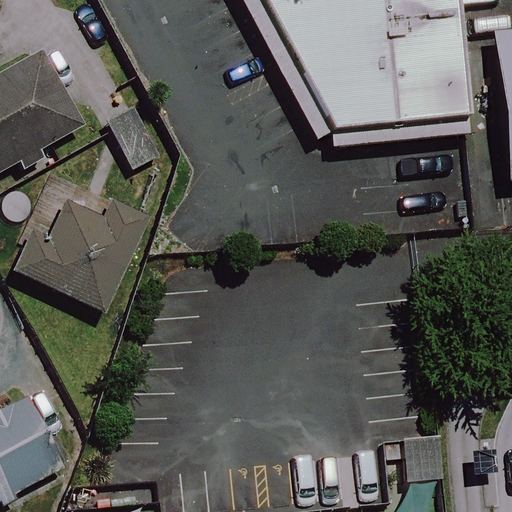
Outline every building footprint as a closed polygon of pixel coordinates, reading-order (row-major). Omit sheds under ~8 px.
[(415,96),(407,0),(223,0),(284,105),(415,96)] [(511,2),(444,8),(455,158),(511,153),(511,2)] [(0,177),(82,134),(43,59),(0,81),(0,177)] [(165,158),(143,113),(108,130),(130,175),(165,158)] [(103,206),(41,178),(0,266),(0,273),(104,322),(148,227),(103,206)] [(0,505),(58,476),(23,407),(0,419),(0,505)] [(436,487),(432,443),(398,446),(401,490),(436,487)]
